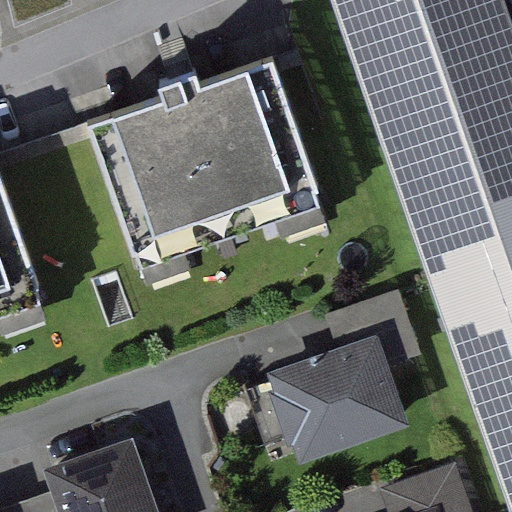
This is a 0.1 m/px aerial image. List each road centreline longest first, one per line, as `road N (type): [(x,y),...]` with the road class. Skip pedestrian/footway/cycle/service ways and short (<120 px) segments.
road 1 (residential): [(0,441),(164,384),(206,511)]
road 2 (residential): [(0,70),(167,0)]
